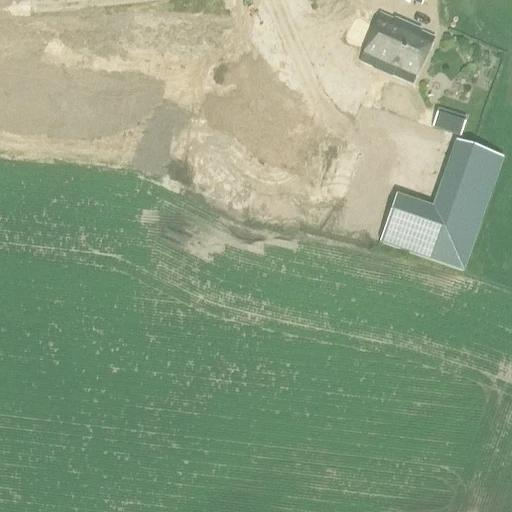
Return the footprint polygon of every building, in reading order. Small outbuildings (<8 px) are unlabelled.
[(413,85),(434,39),(379,15),(360,62),(413,85)] [(298,36),(303,53),(322,49),(318,31),(298,36)] [(248,99),(251,52),(6,38),(4,72),(26,74),(25,86),(248,99)] [(0,115),(0,148),(200,166),(202,138),(128,131),(130,115),(72,110),(44,107),(43,119),(0,115)] [(466,120),(437,111),(431,129),(460,139),(466,120)] [(461,274),(501,161),(456,145),(432,212),(394,199),(378,244),(461,274)]
